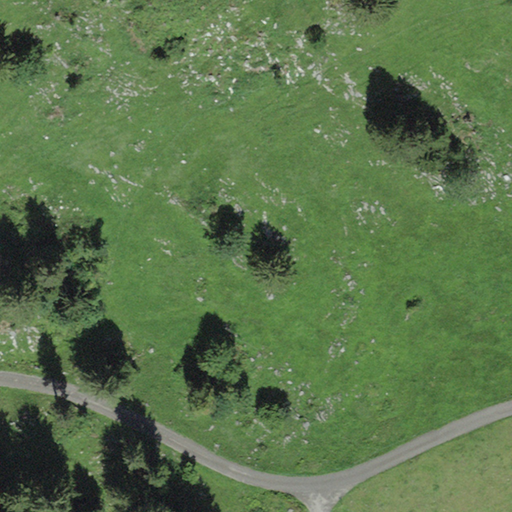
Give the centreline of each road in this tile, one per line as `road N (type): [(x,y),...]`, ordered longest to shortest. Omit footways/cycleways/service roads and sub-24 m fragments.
road 1 (track): [(0,372),(66,383),(212,465),(325,494)]
road 2 (track): [(325,494),(511,411)]
